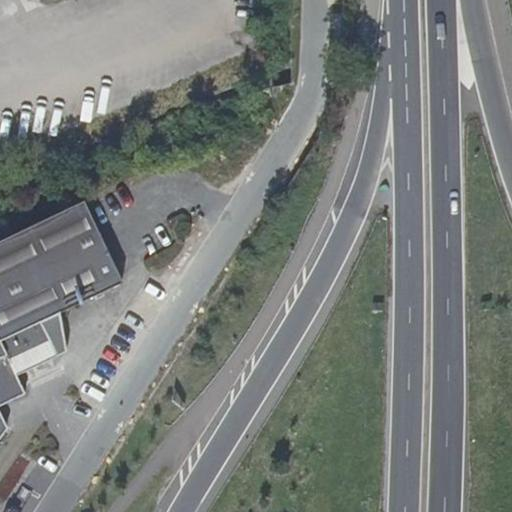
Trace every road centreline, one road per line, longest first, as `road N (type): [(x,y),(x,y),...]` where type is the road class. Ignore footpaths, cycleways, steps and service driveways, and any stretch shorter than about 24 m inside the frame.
road 1 (unclassified): [(47,511),(300,121),(316,73),(318,0)]
road 2 (trunk): [(405,89),(381,118),(336,248),(180,511)]
road 3 (primary): [(443,511),(446,93)]
road 4 (primary): [(406,123),(404,511)]
road 5 (trunk): [(511,159),(470,0)]
